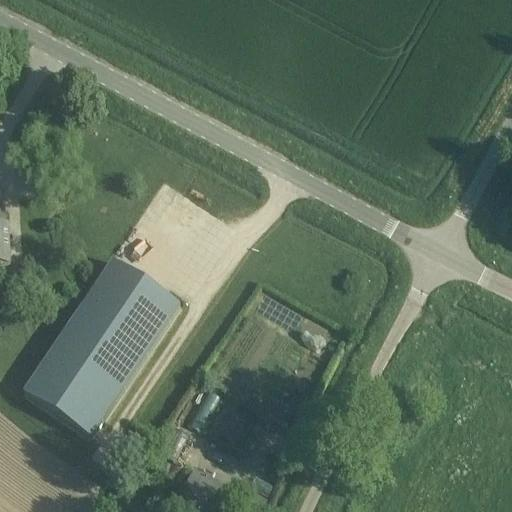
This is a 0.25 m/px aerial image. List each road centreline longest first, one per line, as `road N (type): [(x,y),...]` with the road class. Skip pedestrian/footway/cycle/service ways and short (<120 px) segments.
road 1 (unclassified): [(439,255),(0,20)]
road 2 (unclassified): [(307,511),(439,255)]
road 3 (tertiary): [(439,255),(511,129)]
